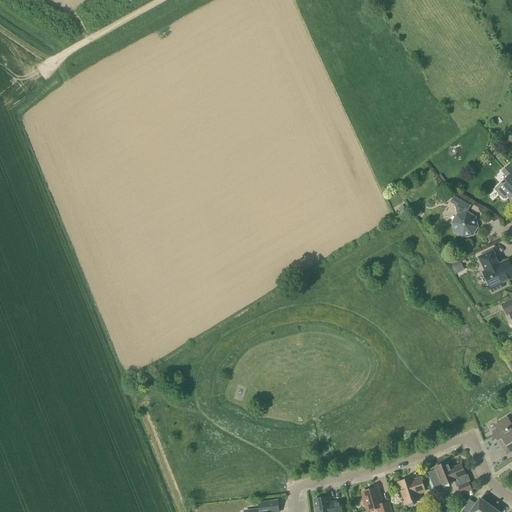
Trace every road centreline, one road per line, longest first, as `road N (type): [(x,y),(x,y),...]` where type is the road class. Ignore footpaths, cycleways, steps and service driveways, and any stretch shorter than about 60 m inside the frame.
road 1 (residential): [(511,500),(467,439),(388,469),(308,485),(299,489),(300,511)]
road 2 (track): [(163,0),(56,63)]
